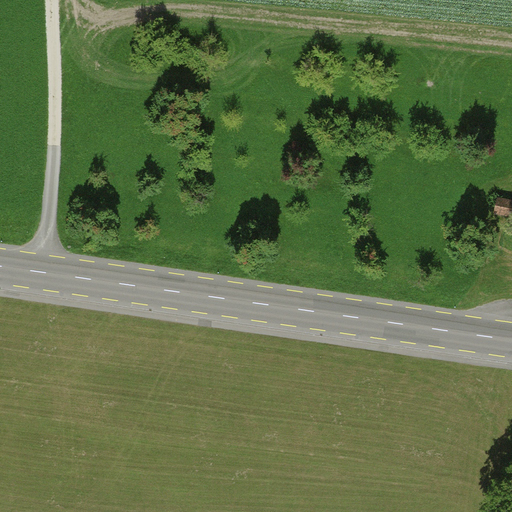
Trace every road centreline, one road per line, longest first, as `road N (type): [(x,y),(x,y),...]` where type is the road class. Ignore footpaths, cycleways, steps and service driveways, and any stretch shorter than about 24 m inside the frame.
road 1 (primary): [(0,267),(511,341)]
road 2 (track): [(43,273),(55,128),(52,0)]
